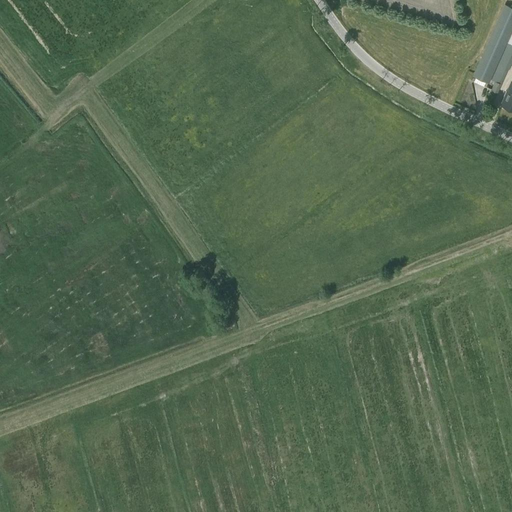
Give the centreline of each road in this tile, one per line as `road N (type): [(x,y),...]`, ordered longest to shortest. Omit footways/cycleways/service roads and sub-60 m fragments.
road 1 (unknown): [(511,231),(0,418)]
road 2 (unclassified): [(511,136),(377,69),(318,0)]
